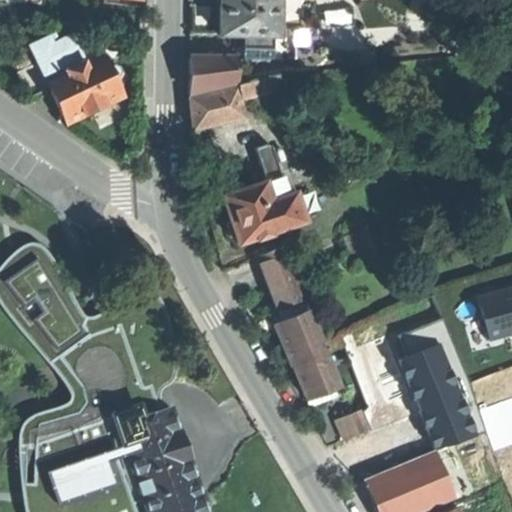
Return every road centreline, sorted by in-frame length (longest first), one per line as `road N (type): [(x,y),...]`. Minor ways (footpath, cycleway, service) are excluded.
road 1 (secondary): [(165,202),(185,262),(333,511)]
road 2 (secondary): [(167,0),(165,202)]
road 3 (residential): [(0,109),(120,193),(165,202)]
